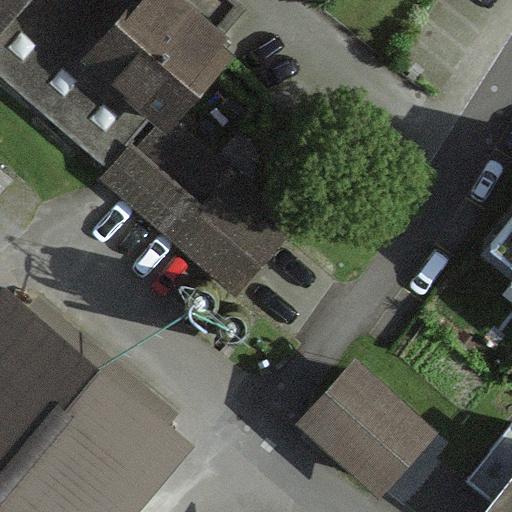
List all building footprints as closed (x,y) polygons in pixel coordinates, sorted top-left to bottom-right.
[(0,0),(0,74),(110,171),(147,129),(163,142),(234,61),(211,41),(238,10),(227,0),(0,0)] [(292,225),(178,127),(144,167),(134,158),(105,190),(229,297),(292,225)] [(511,232),(495,253),(511,266),(511,232)] [(0,511),(137,511),(184,459),(0,296),(0,511)] [(349,353),(286,424),(366,495),(429,425),(349,353)] [(497,492),(511,473),(511,420),(472,473),(497,492)] [(511,511),(511,477),(482,511),(511,511)]
